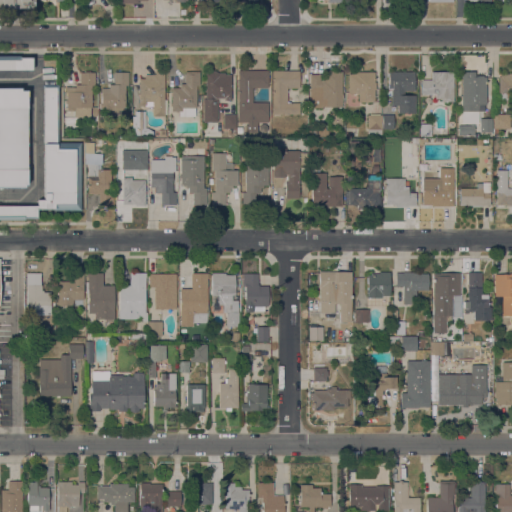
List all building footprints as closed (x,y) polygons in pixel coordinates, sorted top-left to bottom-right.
[(0,9),(0,0),(32,0),(32,9),(0,9)] [(0,69),(0,56),(20,57),(31,57),(31,70),(0,69)] [(237,70),(268,70),(268,88),(252,88),(252,102),(268,102),(268,122),(257,122),(257,132),(245,132),(245,125),(247,125),(247,122),(237,122),(237,70)] [(138,78),(145,78),(145,75),(152,75),(152,74),(155,74),(155,71),(164,71),(164,100),(167,100),(167,114),(164,114),(164,116),(152,116),(152,106),(140,106),(140,105),(138,105),(138,78)] [(199,71),(199,85),(196,85),(196,108),(195,108),(195,117),(178,116),(179,111),(171,111),(171,106),(170,106),(170,103),(171,103),(171,88),(180,88),(180,83),(184,83),(185,71),(199,71)] [(231,100),(228,100),(228,101),(226,101),(226,100),(225,100),(225,102),(217,103),(217,122),(203,123),(203,98),(205,98),(205,71),(215,71),(215,72),(218,72),(218,73),(225,73),(225,74),(231,74),(231,100)] [(272,71),(299,71),(299,88),(287,88),(287,103),(298,103),(298,114),(272,114),(272,71)] [(320,74),(320,77),(324,77),(324,71),(342,71),(342,107),(322,107),(322,108),(317,108),(317,109),(311,109),(311,99),(310,99),(310,74),(320,74)] [(414,71),(414,91),(404,91),(404,95),(415,94),(415,113),(397,113),(397,105),(391,105),(391,90),(392,88),(388,88),(388,71),(414,71)] [(461,71),(474,71),(474,76),(477,76),(483,76),(483,77),(486,77),(486,104),(479,104),(479,111),(461,111),(461,71)] [(67,92),(66,92),(66,87),(75,87),(75,84),(80,84),(80,72),(95,72),(95,86),(92,86),(92,107),(90,107),(90,117),(74,117),(74,111),(67,111),(67,92)] [(101,88),(109,88),(109,84),(113,84),(113,72),(128,72),(128,85),(124,85),(124,116),(107,116),(107,111),(101,111),(101,88)] [(348,74),(353,74),(353,72),(374,72),(374,82),(375,82),(375,89),(374,89),(374,102),(358,102),(358,93),(348,93),(348,74)] [(453,101),(442,101),(442,98),(435,98),(435,94),(421,94),(421,80),(431,80),(431,72),(453,72),(453,101)] [(498,77),(500,77),(500,73),(511,73),(511,93),(510,93),(510,100),(499,100),(499,94),(498,94),(498,77)] [(0,206),(37,206),(37,199),(43,199),(43,88),(42,88),(42,85),(58,85),(58,142),(81,142),(81,210),(54,210),(54,209),(36,209),(36,218),(24,218),(24,220),(0,220),(0,206)] [(26,185),(23,185),(23,187),(0,187),(0,88),(20,88),(20,90),(26,90),(26,185)] [(223,113),(235,114),(235,129),(223,129),(223,113)] [(381,137),(379,137),(379,132),(367,132),(367,114),(381,115),(381,128),(381,137)] [(509,114),(509,128),(498,128),(498,134),(494,134),(494,128),(492,128),(492,114),(509,114)] [(381,115),(393,115),(393,129),(381,128),(381,115)] [(133,137),(133,116),(145,116),(145,127),(150,128),(150,133),(151,133),(151,138),(133,137)] [(479,118),(492,118),(492,132),(479,132),(479,118)] [(419,124),(431,123),(431,136),(419,136),(419,124)] [(458,135),(458,125),(470,125),(470,123),(473,123),(473,135),(458,135)] [(317,136),(317,127),(325,127),(325,130),(328,130),(328,136),(317,136)] [(147,169),(131,170),(131,144),(146,144),(147,169)] [(298,199),(285,198),(285,181),(287,182),(287,175),(283,175),(283,171),(273,171),(273,150),(281,150),(281,147),(285,147),(285,150),(298,150),(298,199)] [(110,190),(113,190),(113,205),(108,205),(108,207),(101,207),(101,205),(98,205),(98,194),(87,194),(88,163),(89,153),(100,153),(100,169),(110,169),(110,190)] [(211,153),(225,153),(226,163),(232,163),(232,170),(237,170),(238,186),(232,186),(232,188),(230,188),(230,192),(225,192),(225,205),(211,205),(211,192),(214,192),(214,170),(212,170),(211,153)] [(203,188),(206,188),(206,205),(193,205),(193,192),(188,192),(188,188),(186,188),(186,186),(180,186),(180,159),(191,159),(191,156),(203,156),(203,188)] [(150,160),(169,160),(169,157),(175,157),(175,175),(173,175),(173,192),(175,192),(175,205),(160,205),(160,192),(154,192),(154,187),(150,187),(150,160)] [(268,185),(260,185),(260,193),(256,193),(256,203),(242,203),(242,185),(245,185),(245,162),(268,162),(268,185)] [(435,163),(435,171),(422,171),(422,164),(435,163)] [(341,206),(312,206),(312,189),(310,189),(310,173),(326,173),(326,188),(329,188),(329,187),(327,187),(328,176),(342,176),(341,206)] [(122,177),(132,177),(132,180),(145,180),(145,206),(134,206),(134,205),(122,205),(122,177)] [(385,189),(385,178),(404,178),(404,187),(408,187),(408,192),(415,192),(415,206),(394,206),(394,204),(385,204),(385,189)] [(511,205),(505,205),(496,205),(496,179),(511,179),(511,205)] [(379,216),(369,216),(369,209),(357,208),(357,189),(367,189),(367,180),(380,180),(379,216)] [(476,188),(477,183),(482,183),(482,186),(489,187),(489,206),(468,205),(468,204),(459,204),(459,188),(476,188)] [(439,188),(439,184),(453,184),(453,206),(431,206),(431,205),(422,205),(422,188),(439,188)] [(351,322),(339,322),(339,303),(334,303),(334,313),(319,313),(319,302),(318,302),(318,271),(351,272),(351,322)] [(57,281),(71,281),(71,272),(83,272),(83,305),(57,305),(57,281)] [(390,296),(381,296),(381,298),(366,298),(366,290),(367,290),(367,275),(371,275),(371,273),(379,273),(379,272),(389,272),(390,296)] [(421,272),(421,274),(428,274),(428,290),(416,291),(416,304),(403,304),(403,286),(395,286),(395,272),(421,272)] [(468,272),(480,272),(480,295),(488,295),(488,307),(490,307),(490,320),(473,320),(473,311),(468,311),(468,313),(464,313),(464,309),(464,307),(462,307),(462,301),(464,301),(468,301),(468,272)] [(26,285),(26,273),(40,273),(40,285),(41,285),(41,290),(43,290),(43,292),(50,292),(50,307),(47,307),(47,315),(33,315),(33,306),(26,306),(26,285)] [(103,273),(103,285),(114,285),(114,319),(105,319),(105,326),(95,326),(95,324),(88,324),(88,313),(88,293),(85,293),(85,282),(87,282),(87,277),(87,273),(103,273)] [(119,285),(130,286),(130,273),(145,273),(145,312),(147,312),(147,321),(137,321),(137,319),(118,319),(119,285)] [(176,309),(154,309),(154,287),(149,287),(148,273),(176,273),(176,309)] [(180,288),(191,288),(191,273),(207,273),(207,323),(192,323),(192,326),(180,326),(180,288)] [(211,273),(225,273),(225,275),(234,275),(234,294),(239,294),(239,313),(238,313),(238,326),(226,326),(226,313),(222,313),(222,305),(218,305),(218,303),(212,303),(212,295),(211,295),(211,273)] [(267,306),(264,306),(264,311),(252,311),(252,306),(244,306),(244,286),(242,286),(242,273),(258,273),(258,284),(259,284),(259,286),(268,286),(267,306)] [(432,273),(459,273),(459,317),(451,317),(451,321),(446,321),(446,333),(433,333),(432,273)] [(511,315),(502,315),(502,296),(494,296),(494,274),(510,274),(510,273),(511,273),(511,315)] [(354,309),(368,309),(369,322),(354,322),(354,309)] [(392,321),(393,321),(393,310),(397,310),(397,321),(405,321),(405,335),(392,335),(392,321)] [(147,321),(161,321),(161,335),(147,336),(147,321)] [(256,326),(267,326),(267,342),(256,342),(256,326)] [(322,339),(309,340),(308,327),(322,326),(322,339)] [(232,332),(239,332),(239,341),(231,341),(232,332)] [(462,341),(462,334),(468,334),(468,332),(470,332),(470,334),(472,334),(472,341),(462,341)] [(400,337),(416,337),(416,351),(400,351),(400,344),(400,337)] [(46,356),(67,357),(67,341),(46,341),(46,356)] [(443,355),(431,355),(432,341),(443,341),(443,355)] [(250,343),(250,352),(241,352),(241,343),(250,343)] [(59,354),(68,354),(68,344),(82,344),(82,359),(71,359),(70,396),(38,396),(38,359),(59,359),(59,354)] [(206,344),(206,361),(189,361),(190,344),(206,344)] [(165,345),(165,360),(160,359),(160,361),(155,361),(155,377),(148,377),(148,361),(149,361),(150,345),(165,345)] [(250,372),(240,372),(240,355),(251,355),(250,372)] [(211,358),(224,358),(224,360),(226,360),(226,363),(224,363),(224,373),(211,373),(211,358)] [(188,372),(178,372),(178,360),(189,360),(188,372)] [(429,406),(417,407),(417,408),(400,408),(400,393),(406,393),(406,361),(429,361),(429,406)] [(511,404),(494,404),(494,376),(502,376),(502,362),(511,362),(511,404)] [(367,396),(374,396),(374,389),(372,389),(372,382),(376,381),(375,363),(386,363),(386,377),(396,376),(396,388),(385,388),(385,390),(381,390),(382,407),(367,407),(367,396)] [(313,367),(320,367),(320,364),(326,364),(326,371),(327,371),(327,377),(326,377),(326,381),(313,381),(313,367)] [(486,397),(480,397),(481,403),(438,404),(437,375),(471,374),(471,365),(485,365),(486,397)] [(237,408),(231,408),(231,411),(225,411),(225,408),(219,408),(219,383),(224,383),(224,378),(228,378),(228,369),(237,369),(237,408)] [(133,376),(133,373),(143,373),(143,384),(145,384),(145,387),(143,387),(143,408),(138,408),(138,411),(129,411),(129,408),(126,408),(126,411),(117,411),(117,409),(109,409),(109,408),(99,408),(99,411),(91,411),(91,408),(89,408),(89,394),(91,394),(91,380),(92,380),(92,371),(109,371),(109,375),(122,375),(122,376),(133,376)] [(175,407),(167,407),(167,410),(162,410),(162,406),(153,406),(153,390),(155,390),(155,383),(160,383),(160,373),(175,373),(175,407)] [(266,407),(261,407),(261,410),(254,410),(254,411),(240,411),(240,403),(246,403),(246,392),(247,392),(247,383),(256,383),(256,384),(266,384),(266,407)] [(186,384),(204,384),(204,407),(203,407),(203,412),(189,412),(189,407),(186,407),(186,384)] [(326,390),(326,388),(330,388),(330,386),(335,386),(336,390),(350,389),(350,399),(347,399),(347,407),(333,407),(333,410),(313,410),(313,400),(309,400),(309,393),(313,392),(313,390),(326,390)] [(21,511),(0,511),(0,490),(7,490),(7,481),(21,481),(21,511)] [(37,481),(37,485),(40,485),(40,488),(48,487),(49,511),(42,511),(29,511),(29,506),(27,506),(26,481),(37,481)] [(57,481),(71,481),(71,484),(77,485),(77,482),(84,482),(84,492),(78,492),(78,506),(69,506),(69,507),(66,507),(66,511),(58,511),(58,506),(57,506),(57,481)] [(426,511),(426,497),(440,497),(440,495),(438,495),(438,481),(454,481),(454,500),(452,500),(452,511),(426,511)] [(484,511),(458,511),(458,497),(470,497),(470,482),(476,482),(476,481),(479,481),(479,482),(484,482),(484,511)] [(161,511),(146,511),(147,507),(139,507),(139,482),(151,483),(151,484),(162,484),(161,511)] [(283,511),(261,511),(261,497),(257,497),(257,482),(273,482),(273,495),(283,495),(283,511)] [(393,511),(393,482),(407,482),(407,497),(419,497),(419,511),(393,511)] [(211,504),(195,504),(195,505),(189,505),(189,484),(198,484),(198,483),(211,483),(211,504)] [(248,511),(239,511),(239,508),(224,508),(224,483),(234,483),(234,486),(241,486),(241,489),(249,489),(248,511)] [(114,511),(114,504),(110,504),(110,502),(102,502),(102,499),(97,499),(97,486),(109,486),(109,484),(127,484),(127,487),(133,487),(133,502),(127,502),(127,511),(114,511)] [(300,484),(312,484),(312,488),(320,488),(320,493),(330,493),(330,507),(314,507),(314,511),(308,511),(308,507),(299,507),(300,484)] [(347,506),(347,484),(361,484),(361,487),(375,487),(375,486),(387,486),(387,510),(360,510),(360,506),(347,506)] [(511,511),(495,511),(495,496),(494,496),(494,484),(509,484),(509,495),(511,495),(511,511)] [(180,491),(180,506),(166,506),(166,491),(180,491)]
